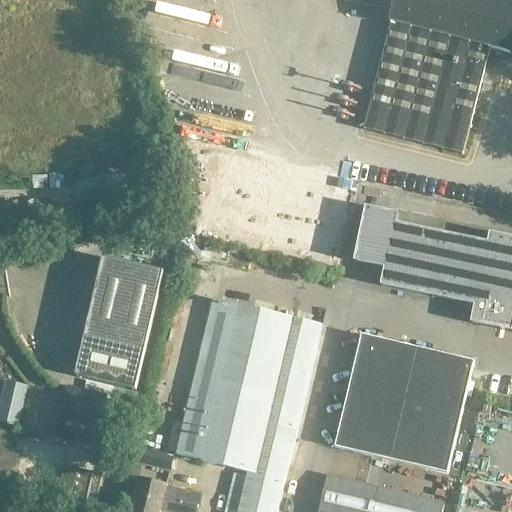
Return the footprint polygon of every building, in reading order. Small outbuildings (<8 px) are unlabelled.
[(395,0),(390,23),(392,23),(364,130),(464,156),(491,50),(511,55),(511,3),(498,0),(497,0),(395,0)] [(0,150),(118,130),(98,13),(0,29),(0,150)] [(78,170),(80,179),(96,176),(94,167),(78,170)] [(110,196),(106,176),(74,183),(79,204),(110,196)] [(356,263),(386,269),(383,287),(477,306),(473,324),(511,331),(511,237),(492,234),(490,243),(398,224),(400,214),(367,208),(356,263)] [(105,258),(86,338),(77,377),(137,391),(165,272),(105,258)] [(216,301),(178,455),(203,462),(249,474),(248,478),(236,475),(226,511),(277,511),(323,328),(216,301)] [(364,335),(337,448),(450,475),(476,362),(364,335)] [(19,425),(22,409),(7,406),(3,422),(19,425)] [(61,408),(54,438),(109,452),(116,421),(61,408)] [(133,462),(170,472),(174,458),(137,448),(133,462)] [(97,506),(104,475),(65,467),(58,498),(97,506)] [(330,477),(321,511),(443,511),(445,505),(330,477)] [(167,488),(168,487),(139,480),(131,511),(161,511),(163,511),(196,511),(200,497),(167,488)]
